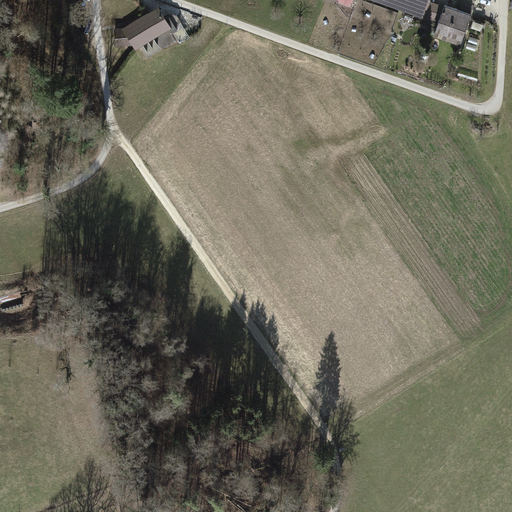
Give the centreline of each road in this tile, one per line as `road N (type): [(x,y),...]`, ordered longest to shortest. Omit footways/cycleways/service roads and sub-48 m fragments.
road 1 (track): [(510,0),(505,95),(484,113),(168,0)]
road 2 (track): [(113,123),(325,433),(339,474),(340,511)]
road 3 (track): [(0,210),(83,175),(113,123)]
road 4 (track): [(113,123),(96,0)]
